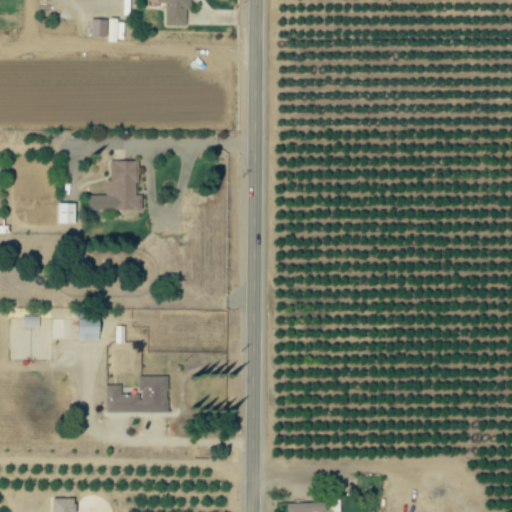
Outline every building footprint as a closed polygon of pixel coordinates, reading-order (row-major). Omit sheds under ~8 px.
[(158,0),(158,3),(166,3),(165,26),(186,27),(186,10),(191,10),(191,0),(158,0)] [(107,20),(90,19),(90,36),(106,37),(107,20)] [(137,161),(109,161),(110,181),(106,181),(106,195),(89,195),(89,211),(142,211),(142,195),(138,196),(137,161)] [(57,224),(74,224),(74,204),(57,203),(57,224)] [(98,319),(77,320),(77,341),(99,341),(98,319)] [(63,339),(63,320),(52,320),(52,339),(63,339)] [(115,343),(125,343),(124,326),(115,327),(115,343)] [(141,343),(126,343),(125,368),(140,368),(141,343)] [(167,413),(167,376),(137,376),(137,394),(121,394),(121,385),(105,385),(105,413),(167,413)] [(287,511),(325,511),(325,503),(287,504),(287,511)]
